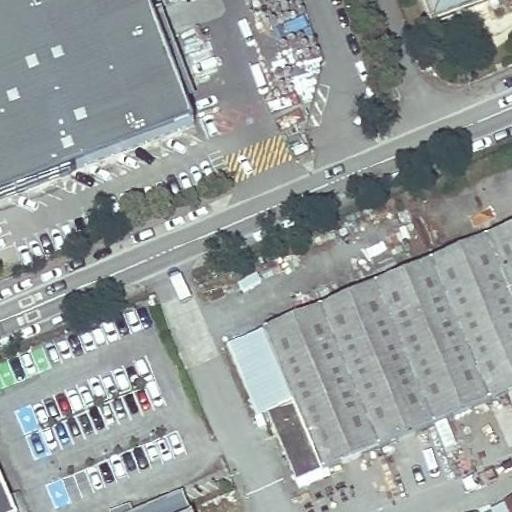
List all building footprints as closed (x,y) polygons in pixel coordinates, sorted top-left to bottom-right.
[(0,0),(0,44),(114,0),(0,0)] [(145,0),(114,0),(0,44),(0,197),(193,124),(145,0)] [(426,0),(435,21),(490,0),(426,0)] [(511,227),(264,333),(292,402),(288,404),(259,334),(232,346),(261,415),(265,414),(294,484),(511,392),(511,227)] [(97,398),(4,437),(25,490),(106,456),(164,432),(143,381),(109,395),(119,418),(95,427),(93,422),(104,418),(97,398)] [(11,511),(0,484),(0,511),(11,511)] [(187,511),(180,495),(138,511),(187,511)] [(511,511),(511,499),(502,503),(505,511),(511,511)]
